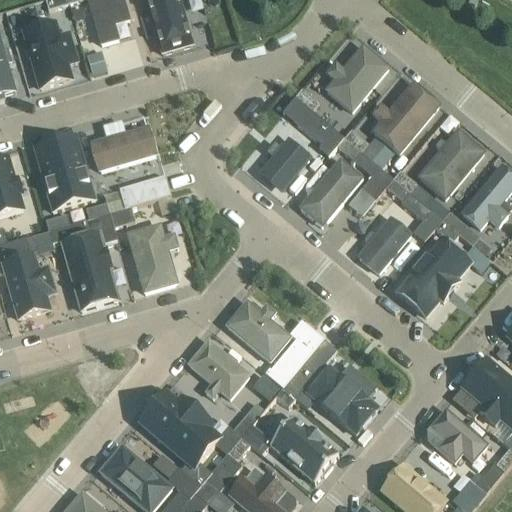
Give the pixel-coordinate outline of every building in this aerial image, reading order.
[(67,0),(57,0),(46,3),(49,13),(69,7),(67,0)] [(121,46),(116,30),(134,26),(126,0),(110,0),(90,6),(103,51),(121,46)] [(180,0),(152,0),(146,2),(163,60),(195,50),(180,0)] [(220,0),(198,0),(201,11),(222,7),(220,0)] [(85,22),(82,11),(73,14),(76,25),(85,22)] [(54,27),(24,35),(40,91),(65,84),(61,71),(68,69),(76,67),(67,37),(58,39),(54,27)] [(0,97),(17,92),(0,36),(0,35),(0,97)] [(392,68),(367,47),(346,71),(339,65),(329,77),(336,83),(329,92),(354,113),(392,68)] [(102,55),(88,59),(94,80),(108,76),(102,55)] [(440,108),(416,88),(396,112),(388,105),(377,118),(385,125),(376,135),(401,155),(440,108)] [(302,94),(295,101),(312,115),(318,108),(302,94)] [(295,101),(282,117),(320,150),(317,153),(328,162),(344,143),(312,115),(295,101)] [(107,144),(91,148),(100,177),(155,160),(147,132),(126,138),(122,127),(104,132),(107,144)] [(351,135),(345,143),(359,155),(366,148),(351,135)] [(444,153),(420,182),(445,203),(483,157),(459,136),(449,147),(445,144),(440,150),(444,153)] [(96,205),(77,139),(35,151),(54,217),(96,205)] [(345,143),(339,151),(374,181),(364,193),(376,203),(393,184),(359,155),(345,143)] [(284,197),(312,163),(290,146),(262,179),(284,197)] [(22,153),(10,155),(13,176),(25,174),(22,153)] [(9,162),(0,164),(0,223),(25,216),(9,162)] [(323,228),(362,181),(342,164),(303,211),(323,228)] [(482,231),(491,221),(500,229),(510,218),(511,215),(511,212),(506,207),(502,211),(500,210),(511,195),(511,174),(505,169),(465,217),(482,231)] [(401,175),(394,184),(410,198),(417,188),(401,175)] [(164,180),(119,193),(125,213),(129,212),(157,203),(169,200),(168,194),(165,183),(164,180)] [(394,184),(388,192),(403,205),(410,198),(394,184)] [(417,188),(410,198),(425,210),(433,201),(417,188)] [(424,225),(431,215),(425,210),(410,198),(403,205),(402,207),(424,225)] [(98,221),(108,218),(111,217),(108,206),(105,207),(88,212),(91,223),(98,221)] [(111,217),(108,218),(113,235),(134,229),(129,212),(125,213),(111,217)] [(442,225),(459,239),(473,250),(483,259),(490,251),(479,243),(481,241),(450,215),(442,225)] [(67,218),(46,225),(49,235),(70,229),(67,218)] [(108,218),(98,221),(102,232),(106,247),(116,245),(113,235),(108,218)] [(49,235),(47,236),(50,247),(102,232),(98,221),(91,223),(83,225),(71,229),(49,235)] [(370,248),(359,261),(381,279),(413,241),(391,223),(377,240),(372,236),(366,244),(370,248)] [(435,233),(452,247),(459,239),(442,225),(435,233)] [(164,227),(130,237),(148,298),(182,288),(172,256),(168,240),(164,227)] [(100,236),(62,247),(82,317),(121,306),(112,276),(114,275),(108,254),(106,254),(100,236)] [(29,260),(24,242),(6,248),(0,249),(0,278),(4,278),(19,325),(50,315),(46,303),(56,300),(47,271),(38,274),(33,258),(29,260)] [(465,261),(443,242),(398,295),(427,319),(441,302),(444,304),(460,286),(457,283),(470,267),(471,266),(465,261)] [(465,261),(471,266),(470,267),(482,277),(491,266),(483,259),(473,250),(465,261)] [(247,306),(225,331),(270,369),(292,344),(271,326),(260,317),(247,306)] [(272,372),(267,379),(283,392),(324,344),(302,326),(292,339),(297,344),(273,373),(272,372)] [(229,407),(252,380),(209,344),(186,371),(210,391),(205,397),(214,404),(218,398),(229,407)] [(337,355),(336,354),(324,344),(283,392),(282,393),(295,404),(297,402),(325,369),(337,355)] [(463,389),(485,407),(479,413),(498,429),(503,422),(511,429),(511,383),(486,362),(463,389)] [(325,369),(297,402),(309,412),(315,405),(356,439),(377,413),(368,405),(341,382),(325,369)] [(264,381),(254,393),(269,405),(279,393),(264,381)] [(282,393),(275,402),(288,413),(295,404),(282,393)] [(221,439),(167,394),(139,427),(187,468),(193,472),(199,465),(221,439)] [(256,407),(234,434),(243,441),(253,429),(265,414),(256,407)] [(455,468),(463,458),(474,467),(487,450),(446,416),(433,432),(427,438),(428,446),(439,454),(455,468)] [(274,447),(271,450),(276,455),(315,487),(323,478),(325,480),(333,470),(331,468),(339,459),(324,446),(325,445),(313,434),(311,436),(294,421),(274,447)] [(262,460),(271,450),(274,447),(253,429),(243,441),(241,442),(251,450),(262,460)] [(212,477),(200,492),(213,502),(221,492),(222,493),(243,469),(238,465),(251,450),(241,442),(227,459),(212,477)] [(169,486),(123,447),(100,474),(145,511),(156,511),(174,490),(169,486)] [(507,474),(511,467),(511,454),(510,453),(498,467),(507,474)] [(187,468),(181,475),(200,492),(212,477),(199,465),(193,472),(187,468)] [(497,466),(478,488),(488,496),(507,474),(498,467),(497,466)] [(403,470),(383,494),(404,511),(439,511),(445,505),(403,470)] [(180,495),(166,511),(183,511),(200,492),(181,475),(179,474),(169,486),(174,490),(180,495)] [(245,480),(231,497),(248,511),(293,511),(297,508),(297,504),(285,493),(268,479),(266,481),(258,490),(247,481),(245,480)] [(472,483),(462,496),(477,509),(488,496),(478,488),(472,483)] [(200,492),(183,511),(204,511),(210,505),(213,502),(200,492)] [(213,502),(210,505),(217,511),(225,511),(233,503),(222,493),(221,492),(213,502)] [(104,511),(83,494),(68,511),(104,511)] [(462,496),(454,505),(460,511),(462,511),(474,511),(477,509),(462,496)]
